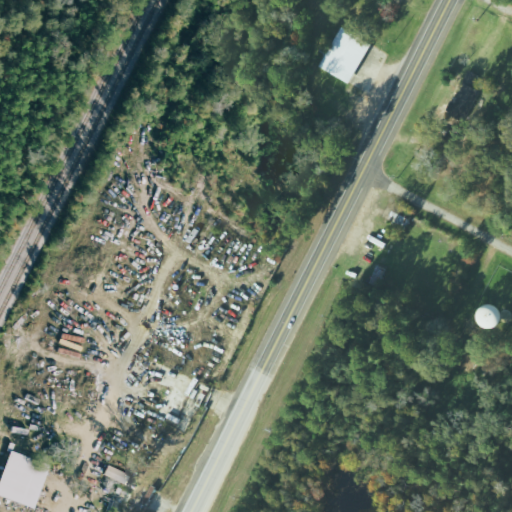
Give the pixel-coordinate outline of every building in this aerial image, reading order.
[(374,42),(343,26),(321,67),(352,83),(374,42)] [(511,322),(511,303),(503,303),(503,323),(511,322)] [(0,496),(35,507),(49,463),(9,451),(0,481),(0,496)] [(104,474),(127,485),(132,476),(108,465),(104,474)] [(111,510),(121,511),(124,501),(113,499),(111,510)]
